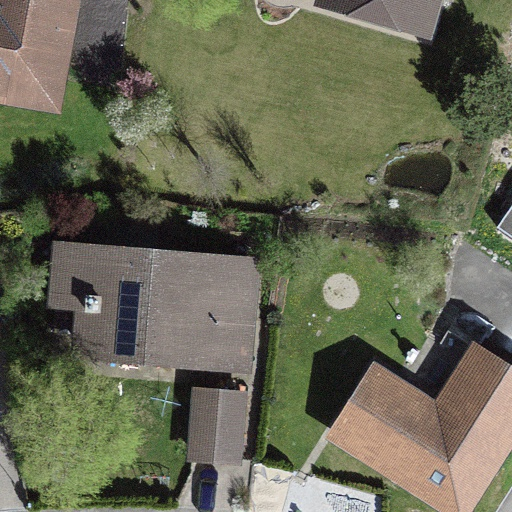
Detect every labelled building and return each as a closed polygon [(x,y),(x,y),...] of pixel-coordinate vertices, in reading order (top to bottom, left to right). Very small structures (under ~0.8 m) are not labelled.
[(0,0),(0,91),(50,100),(67,0),(0,0)] [(423,28),(431,0),(346,0),(345,6),(423,28)] [(511,204),(496,227),(511,237),(511,204)] [(83,309),(80,347),(244,361),(252,268),(58,253),(54,306),(83,309)] [(460,511),(511,430),(511,375),(475,352),(437,412),(375,372),(335,435),(456,511),(460,511)] [(234,458),(239,398),(198,395),(193,455),(234,458)]
